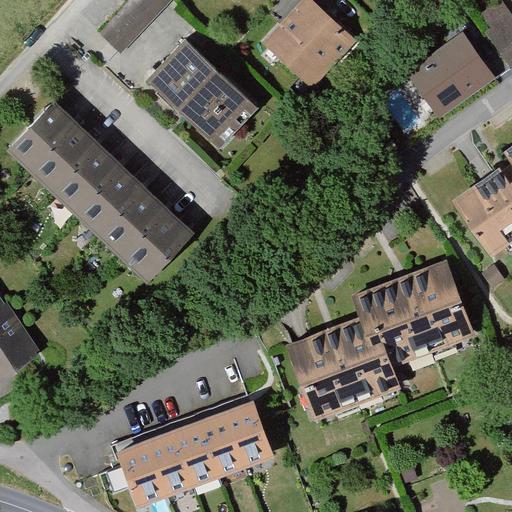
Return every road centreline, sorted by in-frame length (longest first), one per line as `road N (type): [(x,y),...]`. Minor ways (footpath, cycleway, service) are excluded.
road 1 (residential): [(24,458),(270,320),(404,164),(511,93)]
road 2 (residential): [(83,0),(0,93)]
